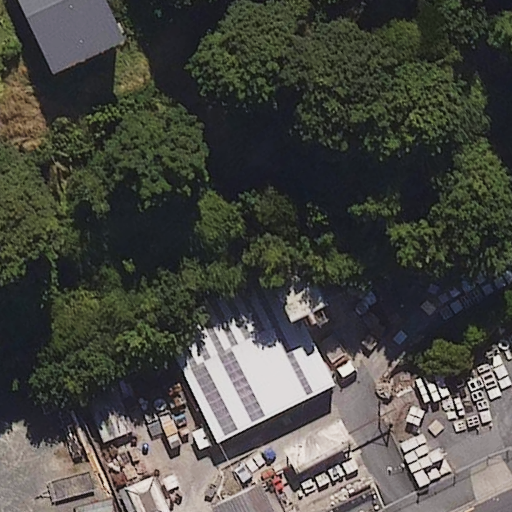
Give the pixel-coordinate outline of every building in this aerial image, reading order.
[(126,33),(109,0),(21,0),(54,68),(126,33)] [(327,297),(305,251),(203,301),(210,315),(169,335),(218,437),(334,381),(300,310),(327,297)] [(128,411),(116,381),(85,393),(104,439),(148,421),(142,405),(128,411)] [(292,444),(303,466),(354,440),(343,418),(292,444)] [(166,511),(169,511),(153,475),(126,488),(136,511),(166,511)] [(274,511),(260,483),(213,507),(215,511),(274,511)]
